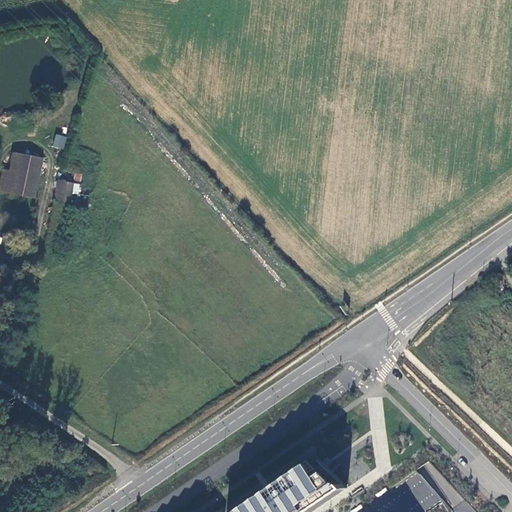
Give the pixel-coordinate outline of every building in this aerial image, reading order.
[(56,134),(52,146),(63,149),(66,137),(56,134)] [(0,191),(35,198),(42,158),(11,152),(8,171),(2,169),(0,177),(0,191)] [(71,203),(74,183),(56,181),(54,201),(71,203)] [(378,479),(401,511),(475,511),(417,451),(378,479)] [(318,460),(241,511),(311,511),(347,488),(318,460)]
